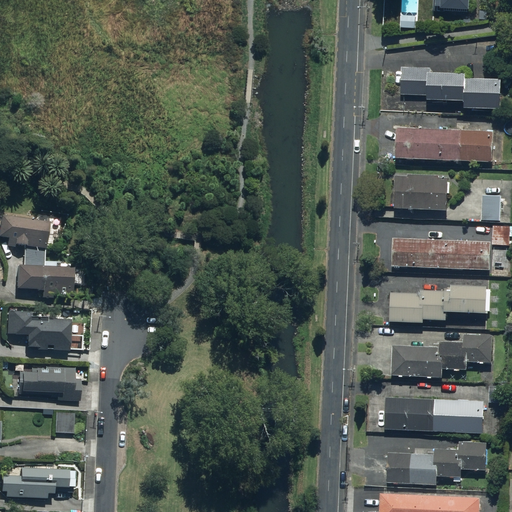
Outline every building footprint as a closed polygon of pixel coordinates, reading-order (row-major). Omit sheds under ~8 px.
[(437,0),(437,11),(474,13),(475,0),(437,0)] [(404,64),(403,94),(431,95),(431,100),(467,101),(467,108),(505,110),(506,77),(472,76),(472,72),(433,71),(434,65),(404,64)] [(400,125),(398,158),(497,162),(498,129),(400,125)] [(401,173),(400,207),(451,209),(452,175),(401,173)] [(505,196),(484,195),(483,219),(504,220),(505,196)] [(17,238),(16,246),(49,249),(52,220),(3,215),(1,237),(17,238)] [(511,224),(495,223),(495,244),(511,244),(511,224)] [(397,236),(396,265),(492,269),(493,240),(397,236)] [(18,287),(46,289),(47,279),(77,280),(78,268),(19,264),(18,287)] [(447,314),(452,314),(452,310),(490,312),(492,287),(450,285),(449,294),(448,294),(447,314)] [(447,314),(448,294),(396,291),(395,320),(427,322),(428,318),(451,319),(452,314),(447,314)] [(34,317),(34,311),(9,310),(9,333),(29,334),(29,344),(72,345),(73,318),(34,317)] [(396,373),(447,376),(448,368),(470,369),(471,363),(493,364),(495,334),(466,332),(466,338),(441,337),(440,345),(398,343),(396,373)] [(76,378),(76,367),(34,365),(34,370),(21,369),(20,393),(82,395),(82,378),(76,378)] [(390,397),(389,429),(487,432),(488,400),(390,397)] [(57,411),(56,433),(75,433),(76,412),(57,411)] [(390,481),(440,483),(440,476),(464,477),(465,467),(491,468),(492,441),(461,439),(461,448),(439,447),(439,451),(392,449),(390,481)] [(22,472),(4,472),(4,495),(53,497),(54,485),(76,486),(76,468),(22,466),(22,472)] [(383,491),(382,511),(482,511),(483,495),(383,491)]
